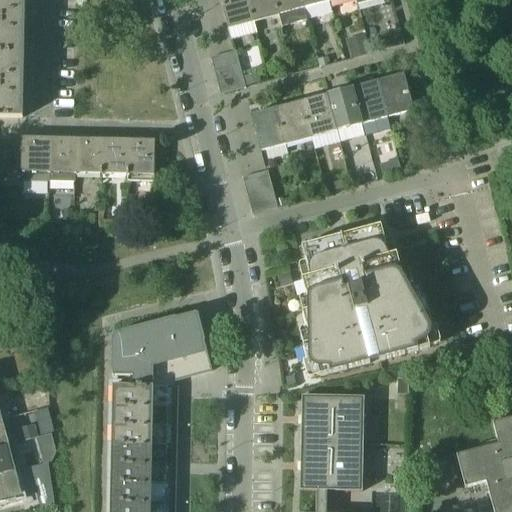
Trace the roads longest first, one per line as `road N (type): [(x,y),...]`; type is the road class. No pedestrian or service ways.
road 1 (residential): [(239,511),(245,317),(229,233)]
road 2 (residential): [(229,233),(172,0)]
road 3 (residential): [(229,233),(454,173)]
road 4 (residential): [(38,126),(43,0)]
